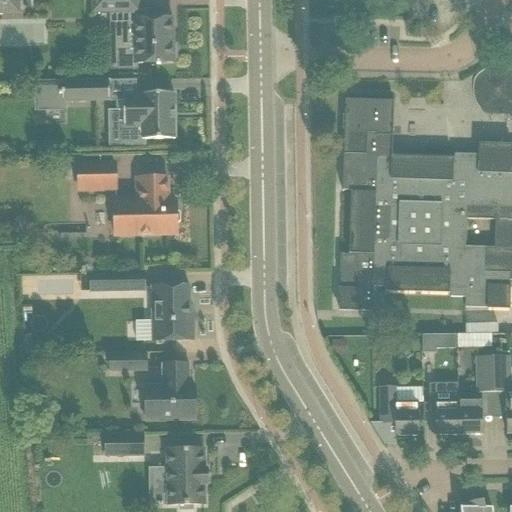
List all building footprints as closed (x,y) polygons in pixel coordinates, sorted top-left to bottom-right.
[(92,0),(92,13),(93,13),(110,13),(110,25),(127,24),(127,36),(134,36),(134,51),(118,52),(118,70),(136,69),(136,64),(156,64),(156,66),(159,66),(160,64),(173,63),(172,33),(168,33),(168,19),(148,19),(148,11),(137,11),(137,0),(92,0)] [(511,115),(511,75),(477,75),(476,114),(511,115)] [(62,83),(62,102),(96,101),(109,101),(108,82),(62,83)] [(140,94),(140,97),(123,97),(123,126),(120,126),(120,144),(142,144),(142,140),(174,140),(174,94),(140,94)] [(479,145),(478,160),(392,157),(394,103),(345,101),(344,133),(343,189),(351,190),(349,256),(341,256),(339,311),(371,312),(372,288),(384,288),(384,292),(451,294),(450,297),(465,297),(465,308),(508,310),(509,281),(511,281),(511,161),(510,161),(511,146),(479,145)] [(78,165),(79,191),(115,190),(114,165),(78,165)] [(114,200),(114,237),(176,235),(175,202),(167,202),(167,179),(136,180),(137,200),(114,200)] [(80,275),(80,293),(143,292),(143,274),(80,275)] [(189,316),(188,287),(151,288),(152,342),(193,341),(193,316),(189,316)] [(462,324),(462,348),(496,347),(496,323),(462,324)] [(435,335),(421,335),(421,354),(436,353),(435,335)] [(345,340),(331,340),(331,355),(345,354),(345,340)] [(492,357),(493,357),(493,348),(474,348),(475,395),(493,395),(492,357)] [(110,356),(110,373),(147,372),(146,356),(110,356)] [(510,357),(493,357),(492,357),(493,395),(511,394),(510,357)] [(164,366),(164,388),(146,389),(146,422),(194,421),(194,391),(189,391),(188,365),(164,366)] [(457,384),(428,384),(429,403),(434,403),(434,416),(435,436),(458,436),(457,402),(457,384)] [(394,425),(394,437),(418,436),(418,416),(418,403),(395,403),(395,388),(379,388),(380,425),(394,425)] [(458,402),(457,402),(458,436),(482,435),(481,415),(481,402),(458,402)] [(105,435),(106,459),(144,458),(144,434),(105,435)] [(192,510),(192,506),(204,506),(203,450),(166,451),(168,507),(179,507),(179,511),(192,510)] [(491,511),(491,509),(484,509),(483,502),(483,501),(463,505),(464,506),(464,509),(461,509),(460,509),(459,511),(491,511)]
